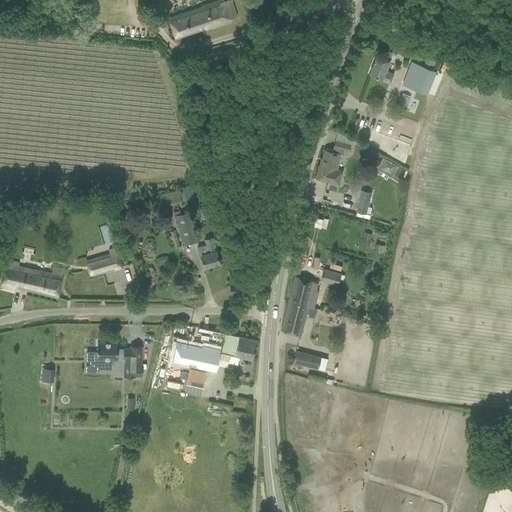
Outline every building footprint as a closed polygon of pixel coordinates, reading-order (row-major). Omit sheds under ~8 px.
[(229,21),(226,12),(221,0),(220,0),(184,13),(185,14),(169,19),(175,38),(204,29),(206,27),(211,26),(212,27),(229,21)] [(389,61),(392,52),(386,50),(383,58),(376,56),(370,73),(382,78),(381,80),(390,83),(393,73),(385,70),(389,61)] [(427,55),(423,67),(411,63),(404,85),(427,93),(435,71),(433,70),(437,58),(427,55)] [(405,113),(410,97),(401,94),(396,110),(405,113)] [(350,145),(336,141),(334,148),(342,150),(348,152),(350,145)] [(325,150),(318,179),(340,185),(343,170),(338,170),(342,154),(342,150),(334,148),(333,150),(326,148),(325,150)] [(385,159),(380,168),(390,173),(395,165),(385,159)] [(358,199),(355,212),(356,212),(366,214),(370,198),(371,193),(361,190),(358,199)] [(198,241),(189,212),(175,216),(183,245),(198,241)] [(365,233),(363,239),(369,241),(371,235),(365,233)] [(205,244),(197,246),(199,255),(201,255),(205,267),(219,263),(216,250),(213,242),(214,242),(213,237),(204,240),(205,244)] [(91,276),(115,269),(115,271),(123,268),(118,251),(117,251),(115,247),(109,249),(110,253),(87,260),(91,276)] [(6,263),(2,277),(0,285),(0,286),(15,290),(16,287),(58,298),(65,269),(52,266),(50,275),(18,267),(19,262),(10,260),(10,264),(6,263)] [(322,280),(338,285),(340,280),(341,274),(325,270),(322,280)] [(296,276),(289,301),(306,306),(308,307),(314,308),(319,290),(316,290),(318,283),(312,281),(313,280),(305,278),(296,276)] [(285,314),(281,330),(291,333),(300,335),(308,307),(306,306),(289,301),(285,314)] [(362,315),(361,321),(370,324),(372,317),(362,315)] [(180,341),(175,360),(201,366),(201,367),(234,374),(239,353),(205,345),(205,347),(180,341)] [(86,352),(86,371),(97,372),(98,361),(124,361),(124,377),(135,377),(135,376),(142,376),(142,365),(141,365),(141,346),(130,345),(130,348),(123,348),(117,348),(117,342),(97,342),(97,352),(86,352)] [(320,357),(296,350),(293,362),(317,368),(320,357)] [(53,369),(44,368),(43,381),(52,381),(53,369)] [(188,372),(187,379),(184,390),(201,394),(206,372),(189,368),(188,372)]
